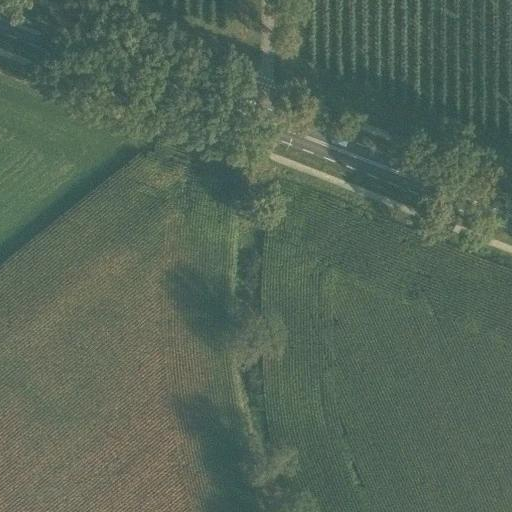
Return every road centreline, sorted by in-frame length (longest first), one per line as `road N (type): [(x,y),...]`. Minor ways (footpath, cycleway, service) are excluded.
road 1 (primary): [(263,119),(0,17)]
road 2 (primary): [(511,215),(263,119)]
